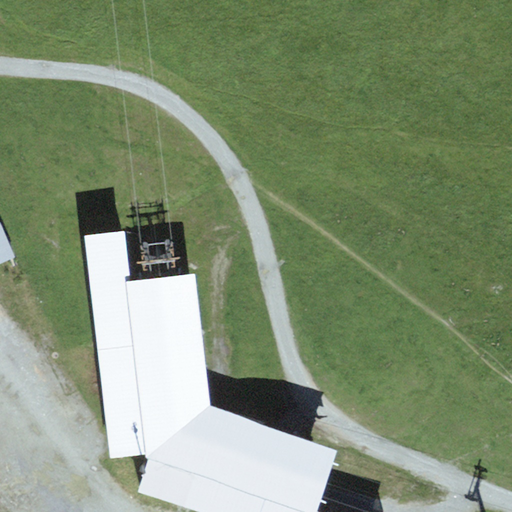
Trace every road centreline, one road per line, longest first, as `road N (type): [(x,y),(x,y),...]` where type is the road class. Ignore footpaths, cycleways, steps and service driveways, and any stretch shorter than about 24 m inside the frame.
road 1 (track): [(0,70),(70,65),(123,72),(172,93),(220,137),(249,188),(285,352),(332,415),(425,462),(511,491)]
road 2 (track): [(0,388),(48,457),(103,511)]
